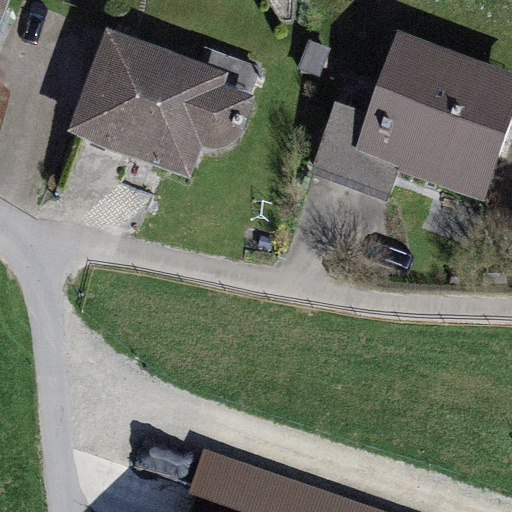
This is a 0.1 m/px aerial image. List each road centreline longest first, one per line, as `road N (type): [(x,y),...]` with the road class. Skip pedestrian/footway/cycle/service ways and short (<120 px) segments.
road 1 (residential): [(35,232),(334,306),(511,314)]
road 2 (residential): [(35,232),(69,511)]
